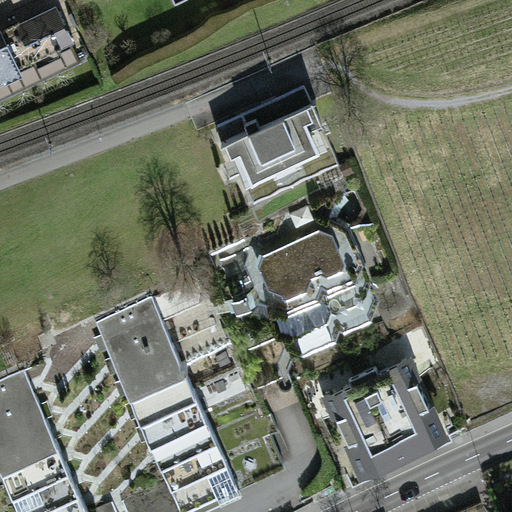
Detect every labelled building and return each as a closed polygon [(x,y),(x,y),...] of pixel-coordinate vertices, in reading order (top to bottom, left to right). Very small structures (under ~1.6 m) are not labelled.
[(0,11),(0,82),(28,70),(0,11)] [(62,11),(22,31),(39,67),(80,47),(62,11)] [(244,113),(250,126),(235,132),(254,174),(322,144),(314,126),(322,122),(306,85),(244,113)] [(385,275),(352,198),(224,254),(247,304),(271,314),(279,334),(298,340),(337,324),(340,311),(348,315),(378,300),(385,275)] [(101,327),(185,511),(197,511),(251,488),(164,299),(101,327)] [(414,357),(353,383),(370,421),(390,412),(397,428),(437,411),(414,357)] [(0,382),(0,453),(26,511),(99,511),(33,368),(0,382)] [(354,453),(361,474),(371,471),(374,481),(381,478),(371,447),(354,453)] [(146,501),(147,511),(178,511),(176,496),(146,501)]
